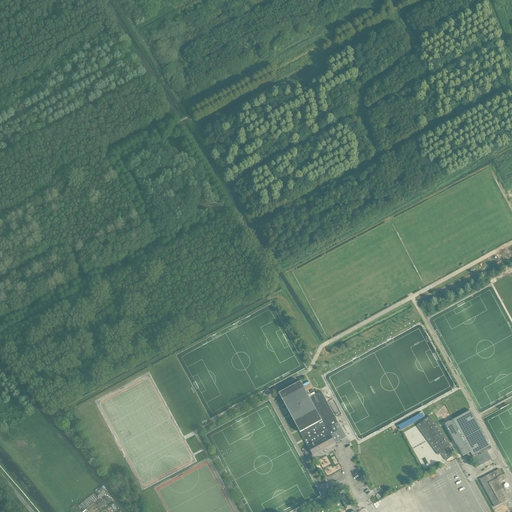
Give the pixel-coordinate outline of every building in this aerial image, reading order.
[(278,393),(298,429),(312,456),(335,443),(337,442),(340,441),(340,440),(342,439),(342,440),(346,438),(321,391),(309,397),(300,381),(278,393)] [(470,410),(452,420),(470,452),(478,467),(491,460),(487,451),(491,449),(470,410)] [(400,431),(424,418),(422,413),(398,426),(400,431)] [(426,418),(417,425),(438,455),(441,453),(446,461),(451,457),(450,455),(455,451),(448,443),(429,416),(426,418)] [(463,456),(470,452),(452,420),(445,424),(463,456)] [(499,469),(479,480),(494,507),(502,503),(509,499),(500,483),(505,480),(499,469)] [(345,494),(340,496),(342,500),(345,508),(351,505),(345,494)]
